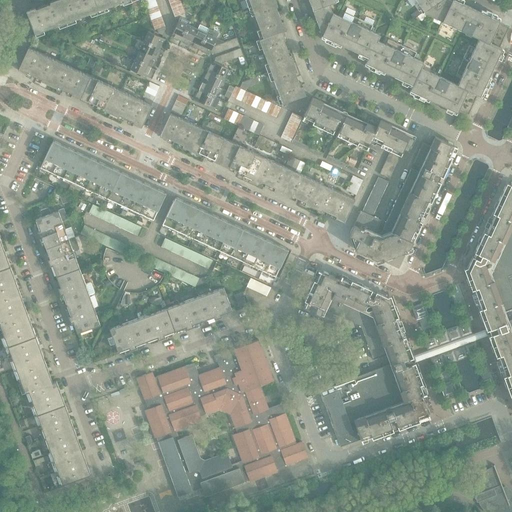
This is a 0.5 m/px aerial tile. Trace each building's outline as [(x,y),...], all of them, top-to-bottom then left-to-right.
[(67,22),(58,0),(54,0),(50,2),(50,3),(35,9),(35,7),(26,10),(34,34),(67,22)] [(98,10),(94,0),(58,0),(67,22),(98,10)] [(126,0),(94,0),(98,10),(126,0)] [(155,0),(145,4),(147,9),(157,6),(155,0)] [(281,22),(278,12),(276,7),(277,6),(275,0),(268,0),(251,7),(262,38),(282,32),(286,30),(283,21),(281,22)] [(334,0),(308,0),(312,10),(329,4),(336,2),(334,0)] [(440,0),(415,0),(423,12),(440,0)] [(442,22),(451,1),(450,0),(440,0),(423,12),(425,14),(442,22)] [(489,43),(499,22),(500,21),(454,0),(451,0),(451,1),(442,22),(478,38),(489,43)] [(181,3),(171,7),(172,12),(183,8),(181,3)] [(322,36),(332,13),(329,4),(312,10),(322,36)] [(157,6),(147,9),(149,15),(159,11),(157,6)] [(185,13),(183,8),(172,12),(174,17),(185,13)] [(159,11),(149,15),(151,20),(161,16),(159,11)] [(379,35),(373,32),(370,31),(372,25),(345,13),(343,18),(332,13),(322,36),(368,57),(376,40),(376,41),(379,35)] [(161,16),(151,20),(153,25),(163,21),(161,16)] [(180,40),(187,25),(178,20),(177,23),(170,37),(178,40),(178,39),(180,40)] [(163,21),(153,25),(155,30),(165,27),(163,21)] [(189,46),(197,29),(187,25),(180,40),(184,42),(184,43),(189,46)] [(199,49),(207,34),(206,33),(208,29),(200,25),(198,29),(197,29),(189,46),(196,49),(197,47),(199,49)] [(162,46),(165,39),(162,38),(148,31),(143,41),(159,48),(160,46),(162,46)] [(289,55),(287,50),(283,40),(285,40),(282,32),(262,38),(259,40),(270,72),(294,63),(291,55),(289,55)] [(239,45),(236,38),(215,45),(213,45),(216,38),(207,34),(199,49),(203,50),(202,52),(209,55),(210,52),(214,54),(239,45)] [(480,96),(498,57),(502,49),(489,43),(478,38),(474,47),(468,45),(455,73),(461,76),(457,85),(467,90),(480,96)] [(423,62),(417,59),(400,51),(402,46),(388,39),(385,45),(376,41),(376,40),(368,57),(365,63),(412,85),(420,68),(423,62)] [(158,51),(159,48),(143,41),(139,50),(157,58),(159,52),(158,51)] [(49,84),(59,62),(28,47),(18,70),(26,74),(27,72),(41,79),(40,80),(49,84)] [(222,78),(227,68),(221,65),(221,64),(243,56),(240,48),(215,57),(213,62),(210,60),(207,67),(208,68),(207,71),(222,78)] [(154,65),(157,58),(139,50),(135,60),(150,67),(152,64),(154,65)] [(92,70),(96,62),(90,59),(86,67),(92,70)] [(149,70),(150,67),(135,60),(130,69),(148,77),(151,70),(149,70)] [(79,98),(89,76),(59,62),(49,84),(57,88),(57,86),(72,93),(71,94),(79,98)] [(99,73),(103,65),(97,62),(93,70),(99,73)] [(300,87),(297,77),(295,72),(297,71),(294,63),(270,72),(282,104),(305,95),(302,86),(300,87)] [(467,90),(457,85),(420,68),(412,85),(410,90),(457,112),(467,90)] [(218,87),(222,78),(207,71),(206,74),(204,73),(201,79),(218,87)] [(110,113),(120,90),(89,76),(79,98),(88,102),(88,101),(103,107),(102,109),(110,113)] [(214,97),(218,87),(201,79),(198,85),(200,86),(198,89),(214,97)] [(148,84),(147,87),(157,91),(159,86),(149,82),(148,84)] [(240,89),(239,88),(235,86),(230,96),(236,99),(240,89)] [(147,87),(145,92),(155,96),(157,91),(147,87)] [(210,106),(214,97),(198,89),(197,92),(196,91),(192,98),(193,99),(210,106)] [(240,89),(236,99),(241,101),(245,91),(240,89)] [(141,127),(151,104),(120,90),(110,113),(118,116),(119,115),(133,121),(132,123),(141,127)] [(245,91),(241,101),(246,103),(250,93),(245,91)] [(152,102),(155,96),(145,92),(142,97),(152,102)] [(250,93),(246,103),(251,106),(255,96),(250,93)] [(178,95),(176,100),(186,105),(187,102),(187,101),(188,100),(187,99),(178,95)] [(255,96),(251,106),(256,108),(260,98),(255,96)] [(260,98),(256,108),(261,110),(266,100),(260,98)] [(376,127),(366,123),(312,98),(303,117),(322,126),(321,128),(332,133),(335,127),(339,129),(336,135),(347,140),(348,138),(358,142),(368,147),(371,142),(376,127)] [(176,100),(173,105),(183,110),(186,105),(176,100)] [(266,100),(261,110),(266,113),(271,103),(266,100)] [(271,103),(266,113),(271,115),(276,105),(271,103)] [(181,115),(183,110),(173,105),(171,110),(181,115)] [(276,105),(271,115),(276,117),(280,108),(281,107),(278,106),(276,105)] [(228,109),(223,119),(228,121),(233,111),(228,109)] [(233,111),(228,121),(234,123),(238,113),(233,111)] [(300,122),(302,117),(292,112),(290,117),(300,122)] [(190,150),(200,127),(169,113),(159,135),(168,139),(168,138),(183,144),(182,146),(190,150)] [(238,113),(234,123),(238,126),(243,116),(238,113)] [(243,116),(238,126),(244,128),(248,118),(243,116)] [(290,117),(287,122),(297,127),(300,122),(290,117)] [(248,118),(244,128),(249,130),(253,120),(248,118)] [(253,120),(249,130),(254,133),(258,123),(253,120)] [(400,156),(403,149),(408,151),(407,151),(408,152),(414,139),(415,136),(380,120),(376,127),(371,142),(390,151),(395,153),(400,156)] [(287,122),(285,127),(295,132),(297,127),(287,122)] [(263,125),(258,123),(254,133),(259,135),(263,125)] [(221,164),(231,141),(200,127),(190,150),(198,153),(199,152),(204,154),(213,158),(212,160),(221,164)] [(285,127),(282,133),(293,137),(295,132),(285,127)] [(282,133),(280,138),(290,142),(293,137),(282,133)] [(259,135),(254,145),(259,148),(264,137),(259,135)] [(442,177),(447,166),(445,165),(454,145),(452,144),(452,143),(448,141),(447,142),(435,136),(430,146),(423,142),(413,163),(420,167),(418,171),(411,168),(396,199),(423,211),(432,191),(435,192),(440,181),(438,180),(440,176),(442,177)] [(264,137),(259,148),(264,150),(269,140),(264,137)] [(63,178),(75,150),(53,140),(40,167),(50,172),(63,178)] [(269,152),(274,142),(269,140),(264,150),(269,152)] [(292,170),(231,141),(221,164),(229,168),(230,166),(244,173),(243,174),(259,182),(260,180),(265,183),(274,187),(274,189),(281,192),(292,170)] [(289,155),(292,150),(282,146),(279,151),(289,155)] [(85,188),(98,161),(75,150),(63,178),(85,188)] [(348,161),(348,157),(346,155),(339,160),(347,164),(348,161)] [(290,156),(285,166),(290,168),(295,158),(290,156)] [(295,158),(290,168),(295,171),(300,161),(295,158)] [(108,199),(120,171),(98,161),(85,188),(108,199)] [(300,173),(305,163),(300,161),(295,171),(300,173)] [(329,171),(332,166),(322,161),(319,166),(329,171)] [(313,207),(323,184),(292,170),(281,192),(290,196),(291,195),(300,199),(305,201),(305,203),(313,207)] [(130,209),(143,182),(120,171),(108,199),(130,209)] [(356,195),(363,180),(353,175),(346,191),(356,195)] [(386,186),(388,182),(378,177),(376,182),(386,186)] [(153,220),(166,192),(143,182),(130,209),(141,214),(153,220)] [(384,191),(386,186),(376,182),(373,187),(384,191)] [(467,267),(463,268),(467,279),(470,278),(472,282),(473,285),(474,289),(478,298),(481,308),(485,318),(482,319),(486,330),(488,329),(490,334),(488,335),(492,346),(494,345),(494,346),(498,357),(502,365),(506,377),(509,385),(506,386),(510,397),(511,396),(511,319),(508,321),(505,311),(511,308),(511,184),(508,183),(506,182),(496,203),(499,204),(481,242),(479,241),(478,241),(474,251),(474,252),(475,252),(473,256),(472,256),(467,267)] [(344,221),(354,199),(323,184),(313,207),(321,210),(322,209),(326,211),(336,215),(335,217),(344,221)] [(381,196),(384,191),(373,187),(371,191),(381,196)] [(379,201),(381,196),(371,191),(369,197),(379,201)] [(185,234),(197,207),(175,197),(162,224),(175,230),(185,234)] [(377,206),(379,201),(369,197),(366,201),(377,206)] [(414,230),(418,221),(423,211),(396,199),(380,234),(375,232),(381,220),(372,216),(362,211),(360,210),(349,235),(352,236),(355,246),(354,249),(365,254),(366,252),(371,254),(370,256),(376,260),(378,256),(381,254),(382,256),(383,259),(404,252),(403,249),(406,245),(410,247),(418,231),(414,230)] [(374,211),(377,206),(366,201),(364,207),(374,211)] [(142,226),(92,203),(88,212),(138,235),(142,226)] [(207,245),(220,217),(197,207),(185,234),(207,245)] [(374,211),(364,207),(362,211),(372,216),(374,211)] [(65,229),(58,210),(35,219),(39,230),(37,231),(39,238),(42,237),(45,247),(69,239),(74,237),(71,227),(65,229)] [(230,255),(242,228),(220,217),(207,245),(230,255)] [(129,244),(84,223),(79,233),(125,254),(129,244)] [(252,266),(265,238),(242,228),(230,255),(252,266)] [(212,259),(165,237),(161,246),(208,267),(212,259)] [(275,276),(288,249),(265,238),(252,266),(262,271),(275,276)] [(79,268),(69,239),(45,247),(49,258),(47,259),(50,266),(52,265),(56,276),(79,268)] [(0,269),(10,266),(1,243),(0,243),(0,269)] [(198,276),(153,256),(149,265),(194,285),(198,276)] [(0,295),(18,289),(10,266),(0,269),(0,295)] [(95,292),(91,284),(89,282),(85,284),(79,268),(56,276),(60,287),(58,288),(60,294),(62,294),(66,304),(90,296),(94,295),(95,292)] [(303,305),(303,306),(319,314),(322,308),(335,314),(345,319),(354,323),(361,326),(367,343),(373,360),(386,355),(390,364),(376,369),(371,371),(370,371),(363,374),(324,388),(319,390),(321,396),(340,447),(381,431),(382,434),(393,430),(392,429),(397,427),(398,428),(409,424),(408,422),(409,422),(411,421),(428,414),(425,404),(421,395),(423,394),(423,393),(416,373),(418,372),(414,362),(412,362),(410,358),(413,357),(409,346),(406,347),(394,315),(391,307),(394,306),(390,295),(387,296),(375,291),(375,292),(371,290),(371,289),(361,284),(351,279),(349,282),(341,278),(340,277),(339,279),(327,274),(328,272),(323,270),(323,272),(321,271),(320,270),(320,271),(320,272),(316,280),(313,279),(309,289),(304,300),(306,301),(304,306),(303,305)] [(232,310),(223,287),(195,298),(203,321),(214,317),(215,319),(221,316),(221,314),(232,310)] [(0,321),(27,312),(18,289),(0,295),(0,321)] [(100,325),(90,296),(66,304),(70,315),(68,316),(70,323),(73,322),(77,333),(100,325)] [(203,321),(195,298),(166,308),(175,331),(186,327),(186,329),(193,327),(192,325),(203,321)] [(428,315),(424,305),(423,304),(412,308),(416,320),(428,315)] [(175,331),(166,308),(138,318),(146,341),(157,338),(158,340),(165,337),(164,335),(175,331)] [(35,335),(27,312),(0,321),(0,326),(7,345),(35,335)] [(146,341),(138,318),(109,329),(118,352),(129,348),(130,350),(136,347),(136,345),(146,341)] [(471,330),(470,327),(468,322),(456,326),(460,338),(472,333),(471,330)] [(460,338),(456,326),(445,330),(449,342),(460,338)] [(449,342),(445,330),(433,335),(437,346),(449,342)] [(44,359),(35,335),(7,345),(10,354),(6,355),(7,358),(8,358),(11,357),(16,369),(44,359)] [(437,346),(433,335),(423,338),(427,350),(437,346)] [(276,468),(282,466),(281,463),(285,462),(286,465),(307,457),(302,441),(296,444),(281,403),(268,408),(259,385),(273,380),(258,339),(214,355),(216,362),(217,361),(219,367),(198,375),(194,363),(154,377),(152,372),(136,377),(138,383),(144,399),(147,398),(149,402),(146,403),(148,409),(145,410),(155,438),(159,436),(161,441),(158,442),(178,497),(202,488),(205,497),(245,482),(244,481),(249,479),(250,482),(277,471),(276,468)] [(479,352),(475,341),(464,345),(468,357),(479,352)] [(464,345),(452,349),(457,361),(468,357),(464,345)] [(457,361),(452,349),(440,354),(445,365),(457,361)] [(440,354),(430,357),(434,369),(445,365),(440,354)] [(52,382),(49,373),(44,359),(16,369),(22,386),(18,388),(20,393),(28,390),(52,382)] [(65,404),(61,394),(56,380),(52,382),(28,390),(36,414),(65,404)] [(456,393),(452,381),(440,385),(444,397),(456,393)] [(73,427),(65,404),(36,414),(45,438),(73,427)] [(82,450),(73,427),(45,438),(53,460),(82,450)] [(39,449),(31,452),(34,458),(41,455),(39,449)] [(90,474),(82,450),(53,460),(53,461),(48,463),(51,472),(57,470),(62,484),(90,474)] [(511,511),(511,493),(505,488),(503,489),(497,473),(496,474),(497,474),(482,480),(480,484),(479,487),(480,487),(482,486),(483,491),(474,495),(477,502),(479,501),(481,505),(483,508),(484,509),(487,511),(511,511)]
